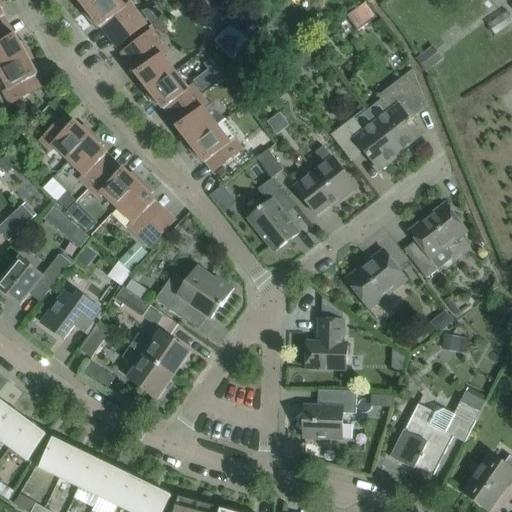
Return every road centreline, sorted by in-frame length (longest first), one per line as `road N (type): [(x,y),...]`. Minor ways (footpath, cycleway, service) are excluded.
road 1 (residential): [(277,294),(71,71),(28,0)]
road 2 (residential): [(277,294),(449,162)]
road 3 (residential): [(169,442),(93,406),(0,336)]
road 4 (residential): [(169,442),(277,294)]
road 5 (residential): [(269,474),(277,294)]
road 6 (residential): [(410,511),(269,474)]
